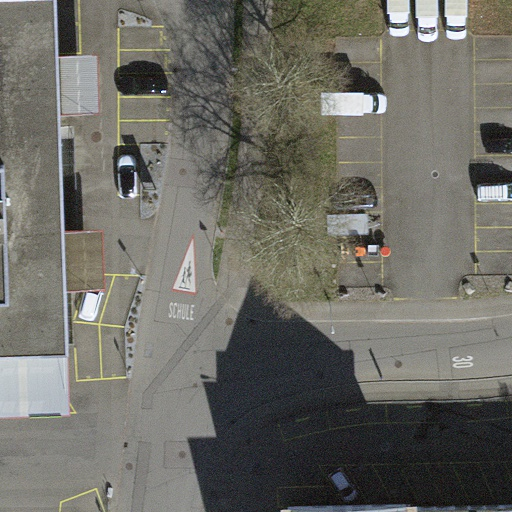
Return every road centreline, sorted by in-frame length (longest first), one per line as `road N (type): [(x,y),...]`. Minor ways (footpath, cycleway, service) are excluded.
road 1 (residential): [(174,373),(207,116),(207,0)]
road 2 (residential): [(511,348),(339,353),(174,373)]
road 3 (residential): [(162,511),(174,373)]
